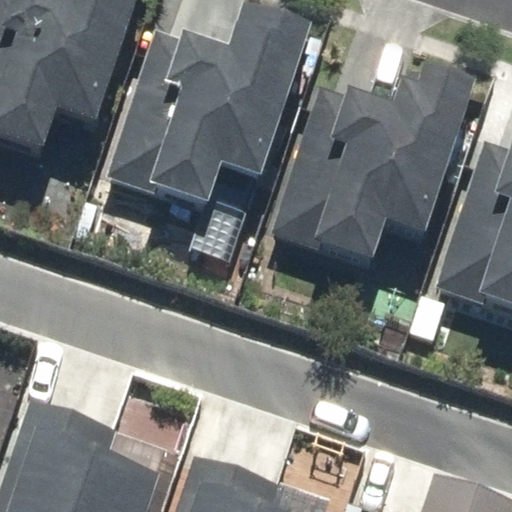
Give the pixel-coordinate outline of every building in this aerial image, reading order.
[(92,148),(142,0),(66,0),(60,17),(11,0),(1,0),(0,1),(0,160),(39,174),(53,135),(92,148)] [(256,203),(307,54),(239,31),(224,72),(167,52),(159,57),(121,167),(113,165),(104,191),(148,206),(146,210),(205,229),(218,190),(256,203)] [(421,259),(472,109),(407,87),(401,106),(399,105),(391,126),(334,107),(324,113),(287,223),(279,220),(269,247),(313,262),(312,265),(370,285),(384,246),(421,259)] [(511,165),(497,161),(487,167),(450,277),(442,274),(433,301),(476,316),(475,319),(511,332),(511,165)] [(164,463),(27,416),(0,494),(0,511),(153,511),(156,502),(151,500),(164,463)] [(312,511),(194,472),(180,511),(312,511)] [(494,511),(433,491),(425,511),(494,511)]
